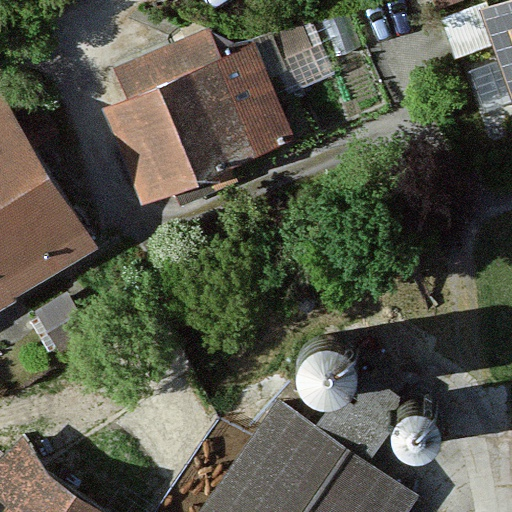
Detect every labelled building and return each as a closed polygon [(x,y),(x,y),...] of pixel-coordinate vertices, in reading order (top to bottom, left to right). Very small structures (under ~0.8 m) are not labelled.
[(511,1),(497,7),(511,50),(511,1)] [(265,44),(116,107),(156,202),(305,138),(265,44)] [(0,93),(0,253),(26,294),(106,244),(8,88),(0,93)] [(0,309),(26,294),(0,253),(0,309)] [(420,511),(429,500),(278,397),(199,511),(122,511),(49,462),(14,511),(420,511)]
